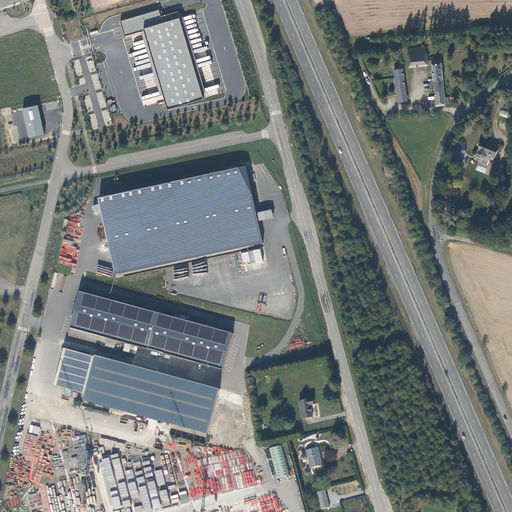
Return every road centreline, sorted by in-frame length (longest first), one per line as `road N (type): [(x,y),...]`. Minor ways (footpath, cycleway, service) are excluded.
road 1 (trunk): [(281,0),(498,511)]
road 2 (trunk): [(511,509),(295,0)]
road 3 (tertiary): [(511,430),(446,278),(432,220),(435,173),(453,129),(511,73)]
road 4 (tertiary): [(280,130),(381,511)]
road 5 (unclassified): [(0,435),(58,178)]
road 6 (unclassified): [(58,178),(280,130)]
road 7 (tertiary): [(238,0),(280,130)]
